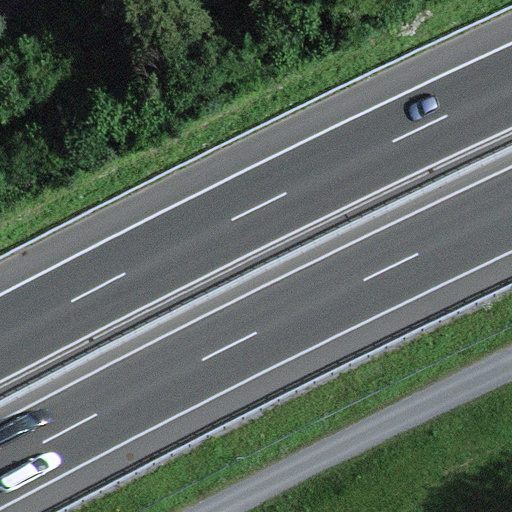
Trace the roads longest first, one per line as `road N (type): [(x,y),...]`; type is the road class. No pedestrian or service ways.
road 1 (motorway): [(0,476),(511,211)]
road 2 (motorway): [(511,80),(380,139),(0,340)]
road 3 (track): [(511,377),(240,511)]
